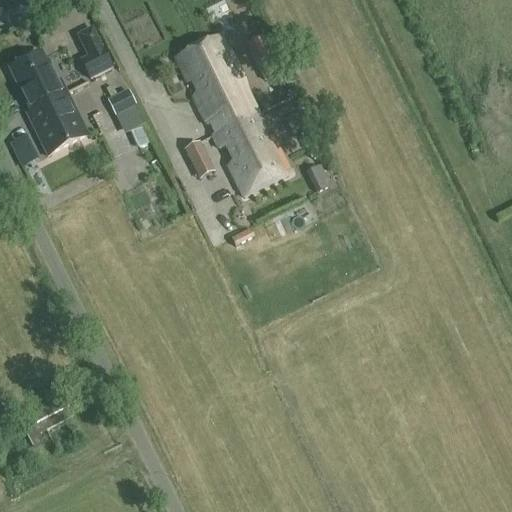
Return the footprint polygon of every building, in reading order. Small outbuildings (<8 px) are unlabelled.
[(279,72),(262,37),(246,45),(263,80),(279,72)] [(213,139),(258,117),(247,95),(239,74),(234,62),(221,42),(220,39),(175,61),(187,85),(191,85),(196,95),(193,98),(213,139)] [(103,52),(82,62),(90,81),(112,71),(103,52)] [(26,101),(31,112),(66,95),(60,83),(56,86),(50,74),(53,73),(49,65),(46,66),(40,56),(8,72),(24,102),(26,101)] [(114,95),(110,86),(105,89),(109,97),(114,95)] [(106,101),(125,135),(145,125),(127,90),(106,101)] [(88,138),(66,95),(31,112),(25,117),(33,133),(35,132),(38,138),(37,139),(47,158),(88,138)] [(258,117),(213,139),(219,152),(230,149),(235,160),(229,166),(245,198),(293,175),(276,139),(264,145),(259,135),(264,130),(258,117)] [(21,167),(35,160),(24,137),(9,145),(21,167)] [(216,174),(200,144),(184,153),(200,183),(216,174)] [(289,223),(309,213),(300,196),(281,206),(289,223)] [(250,230),(231,239),(235,248),(254,239),(250,230)] [(75,419),(65,400),(10,429),(14,438),(24,433),(33,449),(43,444),(39,436),(75,419)]
